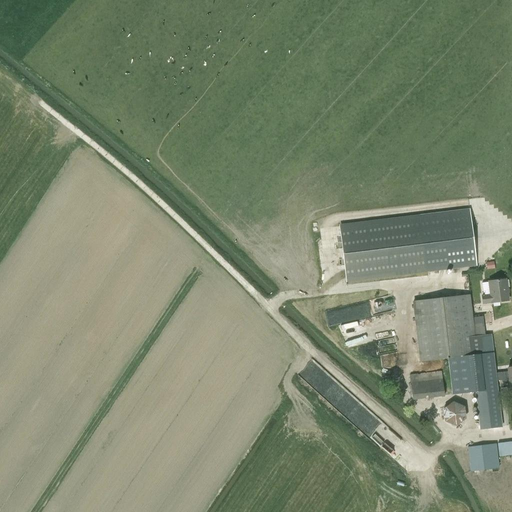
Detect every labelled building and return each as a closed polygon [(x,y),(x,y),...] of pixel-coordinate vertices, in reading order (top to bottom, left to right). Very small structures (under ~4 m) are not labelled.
[(471,211),(339,227),(347,285),(478,270),(471,211)] [(506,279),(488,281),(488,282),(482,283),(483,295),(482,295),(482,304),(491,303),(509,301),(506,279)] [(497,380),(509,379),(510,387),(511,387),(511,367),(508,368),(508,371),(496,372),(491,334),(485,335),(485,334),(483,316),(473,317),(470,295),(412,301),(420,362),(448,358),(452,395),(475,392),(480,429),(502,427),(497,380)] [(346,347),(393,337),(387,312),(341,322),(346,347)] [(445,396),(442,371),(409,375),(413,400),(445,396)] [(453,427),(470,418),(460,399),(443,409),(453,427)] [(511,442),(511,441),(497,443),(499,456),(511,454),(511,442)] [(496,443),(467,446),(470,472),(499,468),(496,443)]
